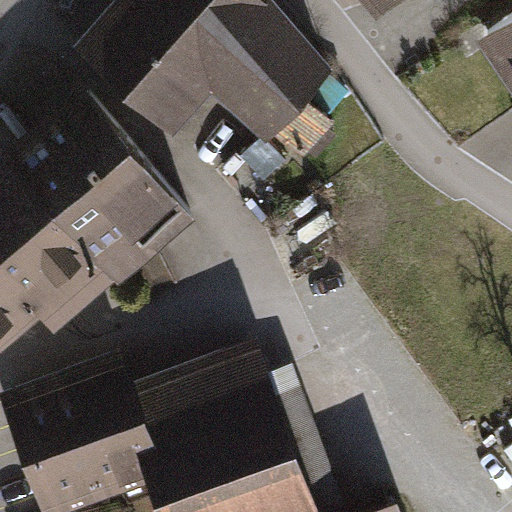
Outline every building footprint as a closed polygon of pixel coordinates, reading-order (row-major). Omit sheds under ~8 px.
[(278,0),(120,0),(86,39),(179,122),(225,72),(313,152),(340,123),(312,95),(337,69),(284,4),(278,0)] [(511,14),(487,31),(511,68),(511,14)] [(99,99),(25,160),(116,269),(190,208),(99,99)] [(116,269),(25,160),(0,180),(0,347),(50,306),(58,316),(85,294),(90,299),(120,274),(116,269)] [(114,343),(9,382),(49,488),(153,450),(164,480),(137,490),(145,511),(402,511),(393,486),(321,511),(319,511),(253,333),(127,379),(114,343)] [(115,511),(112,498),(60,511),(115,511)]
